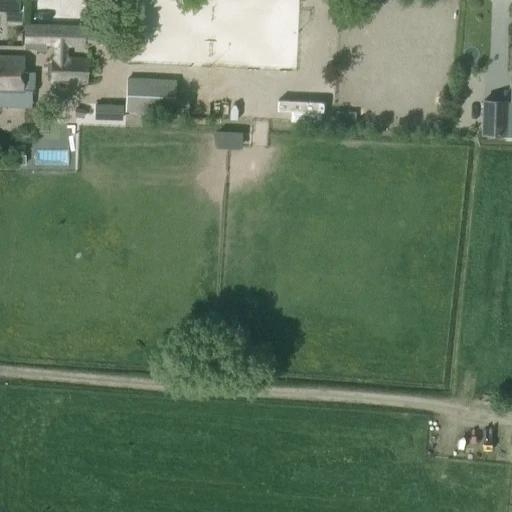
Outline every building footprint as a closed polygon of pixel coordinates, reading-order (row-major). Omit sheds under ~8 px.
[(0,0),(0,11),(16,13),(17,0),(0,0)] [(22,27),(22,52),(33,53),(33,56),(45,56),(45,47),(51,48),(50,85),(87,86),(87,61),(69,60),(69,45),(101,46),(101,29),(22,27)] [(0,93),(34,94),(34,77),(22,76),(22,59),(0,58),(0,93)] [(481,102),(479,135),(511,137),(511,61),(510,104),(481,102)] [(125,79),(123,114),(173,116),(173,123),(186,123),(186,101),(174,101),(175,82),(125,79)] [(123,121),(123,106),(95,105),(95,120),(123,121)] [(231,137),(231,120),(212,119),(211,137),(231,137)]
